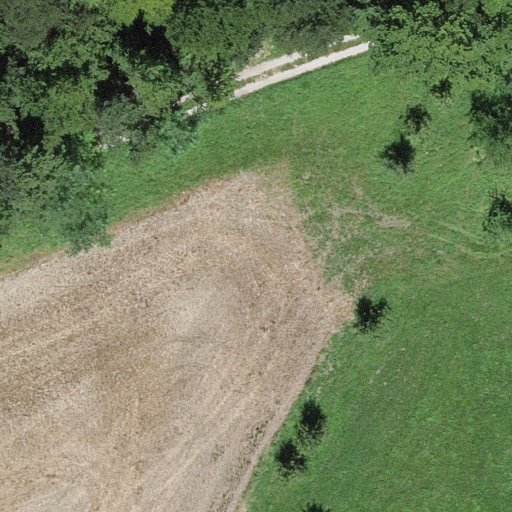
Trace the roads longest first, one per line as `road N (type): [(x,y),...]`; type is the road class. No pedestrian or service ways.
road 1 (track): [(0,181),(420,24),(511,6)]
road 2 (track): [(216,96),(309,0)]
